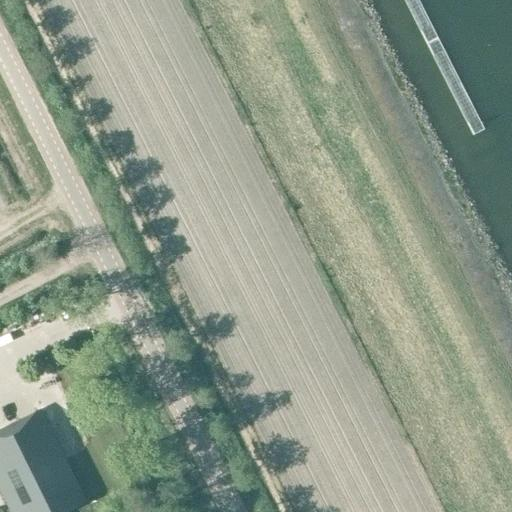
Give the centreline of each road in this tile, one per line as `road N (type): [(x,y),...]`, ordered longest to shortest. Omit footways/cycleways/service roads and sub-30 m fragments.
road 1 (tertiary): [(234,511),(0,47)]
road 2 (track): [(0,360),(125,297)]
